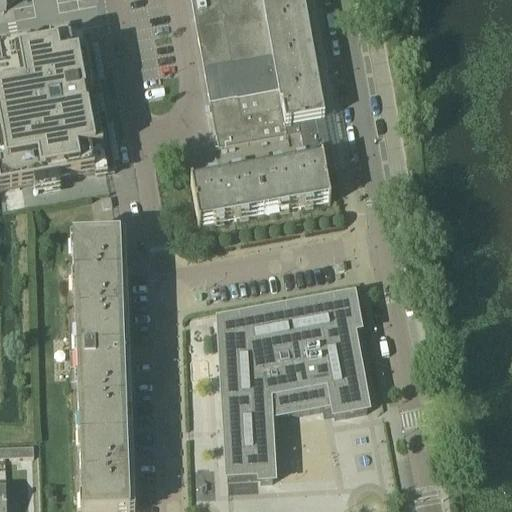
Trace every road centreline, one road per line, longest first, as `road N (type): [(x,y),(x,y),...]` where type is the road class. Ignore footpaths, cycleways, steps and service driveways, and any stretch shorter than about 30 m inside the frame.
road 1 (residential): [(162,283),(111,0)]
road 2 (residential): [(431,511),(387,242)]
road 3 (residential): [(387,242),(341,0)]
road 4 (residential): [(387,242),(162,283)]
road 5 (residential): [(162,283),(174,511)]
